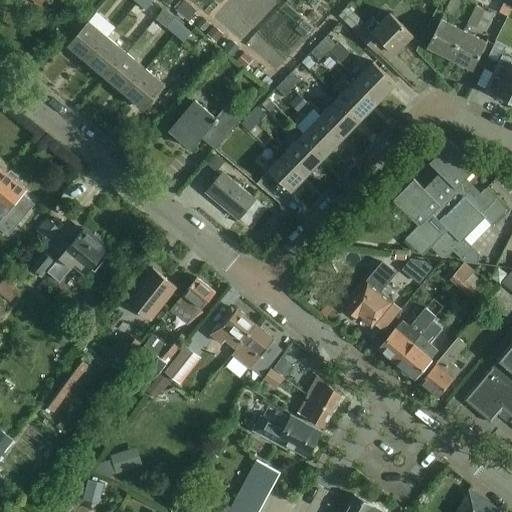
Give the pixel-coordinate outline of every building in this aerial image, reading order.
[(145,10),(153,2),(151,0),(138,0),(136,3),(145,10)] [(453,17),(461,0),(449,0),(444,13),(453,17)] [(183,2),(176,10),(188,20),(195,12),(183,2)] [(503,4),(499,13),(506,16),(511,7),(503,4)] [(135,18),(142,10),(137,6),(130,13),(135,18)] [(476,6),(467,24),(476,29),(478,25),(485,29),(492,15),(476,6)] [(372,19),(366,25),(347,7),(338,16),(357,34),(357,35),(378,55),(386,47),(395,55),(414,36),(391,14),(380,26),(372,19)] [(159,27),(169,15),(163,10),(156,18),(153,22),(159,27)] [(174,35),(182,26),(173,19),(166,28),(174,35)] [(202,19),(197,25),(204,31),(209,25),(202,19)] [(87,62),(107,37),(88,21),(67,45),(87,62)] [(450,59),(464,32),(441,21),(428,47),(450,59)] [(183,42),(191,33),(182,26),(174,35),(183,42)] [(213,27),(206,35),(216,43),(222,35),(213,27)] [(464,32),(450,59),(473,70),(487,43),(464,32)] [(318,44),(327,53),(335,44),(326,36),(318,44)] [(106,78),(126,53),(107,37),(87,62),(106,78)] [(231,42),(224,50),(232,57),(239,48),(231,42)] [(319,61),(327,53),(318,44),(310,52),(319,61)] [(125,93),(145,69),(126,53),(106,78),(125,93)] [(511,103),(511,60),(502,55),(483,93),(496,99),(496,97),(496,96),(511,103)] [(244,56),(239,63),(246,68),(251,62),(244,56)] [(307,56),(301,62),(310,71),(317,65),(307,56)] [(220,77),(230,64),(222,58),(212,70),(220,77)] [(303,78),(310,71),(301,62),(294,69),(303,78)] [(355,80),(378,102),(395,84),(373,62),(355,80)] [(145,69),(125,93),(144,110),(165,86),(145,69)] [(284,80),(292,88),(300,80),(292,72),(284,80)] [(266,77),(261,82),(267,87),(271,81),(266,77)] [(284,96),(292,88),(284,80),(276,88),(284,96)] [(360,120),(378,102),(355,80),(338,98),(360,120)] [(300,114),(308,105),(298,95),(289,104),(300,114)] [(343,138),(360,120),(338,98),(320,116),(343,138)] [(241,119),(226,106),(215,118),(195,101),(169,131),(191,149),(204,134),(218,146),(241,119)] [(249,115),(257,124),(265,115),(257,107),(249,115)] [(257,124),(249,115),(241,124),(263,145),(270,138),(265,133),(266,133),(257,124)] [(326,156),(343,138),(320,116),(303,133),(326,156)] [(308,173),(326,156),(303,133),(285,151),(308,173)] [(507,211),(496,200),(485,189),(479,195),(464,181),(477,168),(450,142),(429,163),(440,173),(425,189),(414,179),(393,200),(419,225),(406,239),(423,256),(432,247),(442,258),(447,258),(454,251),(465,262),(479,264),(482,253),(465,238),(485,217),(493,225),(507,211)] [(291,192),(308,173),(285,151),(268,169),(291,192)] [(216,155),(207,165),(216,173),(224,162),(216,155)] [(0,212),(4,216),(0,219),(0,228),(7,235),(33,204),(21,194),(25,189),(0,168),(0,212)] [(238,219),(255,199),(222,172),(213,183),(210,180),(203,188),(207,191),(206,192),(238,219)] [(103,254),(108,248),(84,228),(56,262),(43,251),(30,266),(41,275),(48,266),(63,279),(74,265),(86,275),(91,269),(95,272),(107,257),(103,254)] [(380,291),(394,273),(399,277),(406,269),(417,279),(427,268),(416,260),(389,256),(345,308),(357,318),(359,316),(371,326),(375,322),(384,330),(401,309),(380,291)] [(460,289),(472,274),(474,271),(463,265),(450,281),(460,289)] [(150,320),(176,287),(152,268),(126,301),(150,320)] [(511,291),(511,272),(502,283),(511,291)] [(472,274),(460,289),(469,297),(481,282),(472,274)] [(5,278),(0,285),(0,293),(10,302),(20,290),(5,278)] [(196,317),(216,293),(197,278),(170,311),(174,314),(175,314),(188,324),(195,316),(196,317)] [(491,281),(474,300),(481,306),(497,286),(491,281)] [(96,308),(84,297),(79,303),(86,310),(80,317),(85,321),(96,308)] [(307,298),(303,303),(313,311),(317,306),(307,298)] [(236,349),(255,325),(236,310),(235,311),(231,308),(209,335),(221,344),(225,340),(236,349)] [(396,364),(430,324),(436,317),(425,308),(409,327),(402,321),(378,349),(396,364)] [(430,324),(396,364),(414,380),(438,351),(429,343),(439,331),(430,324)] [(255,325),(236,349),(232,354),(250,369),(274,340),(255,325)] [(114,353),(124,362),(139,343),(129,335),(114,353)] [(152,335),(143,346),(156,355),(164,344),(152,335)] [(457,337),(419,383),(437,399),(461,370),(451,362),(466,345),(457,337)] [(511,343),(497,361),(499,362),(493,369),(492,368),(464,401),(491,423),(505,406),(511,411),(511,417),(509,422),(511,424),(511,343)] [(185,346),(165,372),(180,385),(201,359),(185,346)] [(270,369),(282,377),(284,374),(280,371),(284,366),(286,368),(295,356),(286,350),(278,362),(277,361),(270,369)] [(80,360),(43,410),(51,416),(88,366),(80,360)] [(283,378),(282,377),(270,369),(263,379),(277,388),(283,378)] [(170,382),(160,375),(154,383),(164,391),(170,382)] [(307,395),(333,412),(342,395),(317,376),(307,395)] [(324,428),(333,412),(307,395),(297,413),(324,428)] [(309,456),(321,434),(290,417),(283,429),(261,417),(253,431),(286,448),(288,445),(309,456)] [(0,457),(13,440),(0,431),(0,457)] [(134,468),(129,450),(110,456),(111,460),(98,463),(94,471),(105,477),(134,468)] [(243,485),(266,498),(280,472),(257,460),(243,485)] [(101,496),(104,484),(90,480),(87,492),(101,496)] [(207,482),(197,500),(209,507),(219,489),(207,482)] [(258,511),(266,498),(243,485),(230,509),(228,511),(258,511)] [(500,511),(501,510),(469,491),(455,511),(500,511)] [(383,511),(353,495),(343,511),(383,511)]
